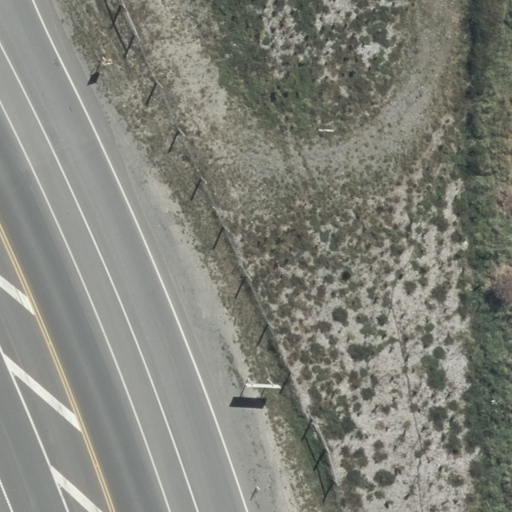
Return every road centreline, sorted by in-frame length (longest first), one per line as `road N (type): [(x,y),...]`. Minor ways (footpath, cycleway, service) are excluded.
road 1 (tertiary): [(6,0),(129,261),(222,511)]
road 2 (tertiary): [(91,511),(0,289)]
